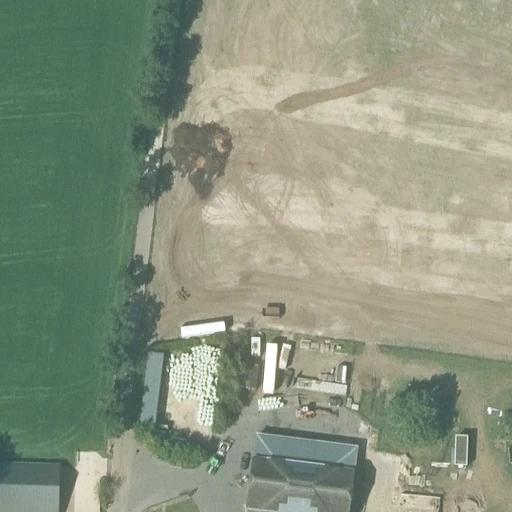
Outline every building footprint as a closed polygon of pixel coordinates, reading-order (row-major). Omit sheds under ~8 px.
[(261,110),(263,97),(228,92),(226,105),(261,110)] [(217,363),(239,142),(177,136),(170,204),(199,206),(184,359),(217,363)] [(286,379),(338,383),(342,322),(359,324),(363,270),(350,269),(354,223),(288,218),(276,371),(287,372),(286,379)] [(337,426),(346,428),(350,410),(340,408),(337,426)] [(449,441),(397,436),(394,467),(446,472),(449,441)] [(348,511),(357,451),(258,438),(248,511),(348,511)] [(369,487),(383,487),(382,463),(368,464),(369,487)] [(0,511),(56,511),(58,468),(1,466),(0,511)] [(454,476),(452,496),(464,498),(466,477),(454,476)]
